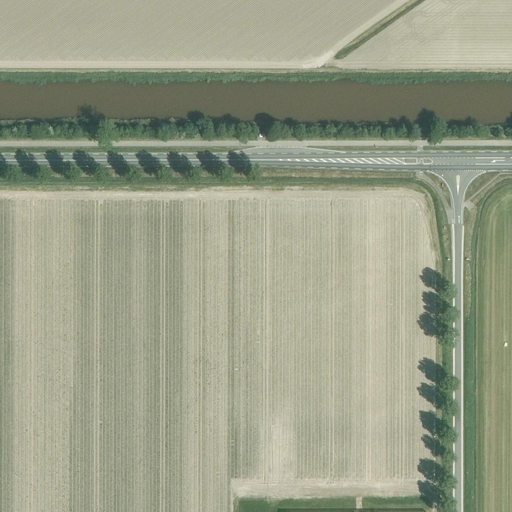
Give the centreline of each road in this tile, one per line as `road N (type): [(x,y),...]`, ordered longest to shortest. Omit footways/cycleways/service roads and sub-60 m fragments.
road 1 (unclassified): [(456,511),(457,210)]
road 2 (secondary): [(0,160),(278,160)]
road 3 (secondary): [(457,155),(278,160)]
road 4 (secondary): [(278,160),(450,168)]
